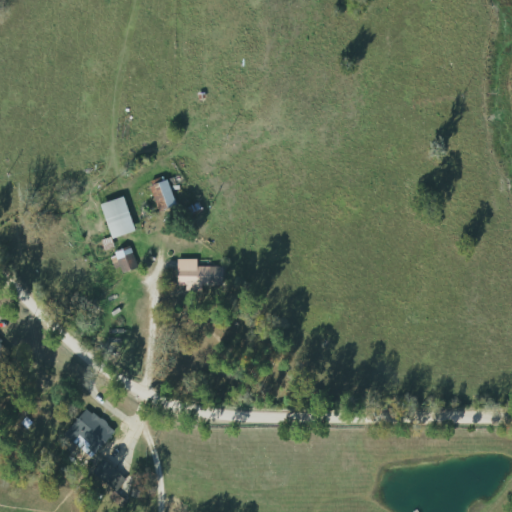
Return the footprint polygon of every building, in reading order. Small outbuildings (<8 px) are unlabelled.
[(171,204),(160,179),(143,187),(154,212),(171,204)] [(94,205),(106,239),(129,231),(117,196),(94,205)] [(115,274),(133,268),(127,247),(109,253),(115,274)] [(216,267),(191,267),(191,259),(170,259),(170,287),(216,287),(216,267)] [(75,440),(83,439),(85,450),(103,446),(101,437),(107,435),(101,411),(70,418),(75,440)]
